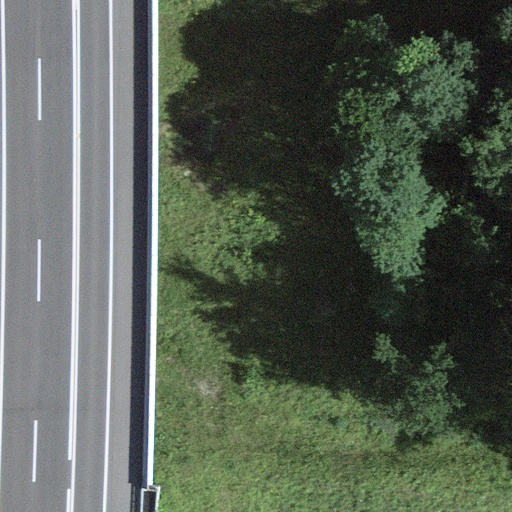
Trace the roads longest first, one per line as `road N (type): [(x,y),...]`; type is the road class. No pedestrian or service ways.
road 1 (unknown): [(329,0),(334,103),(296,497),(311,511)]
road 2 (motorway): [(34,459),(104,53),(103,0)]
road 3 (motorway): [(34,459),(37,0)]
